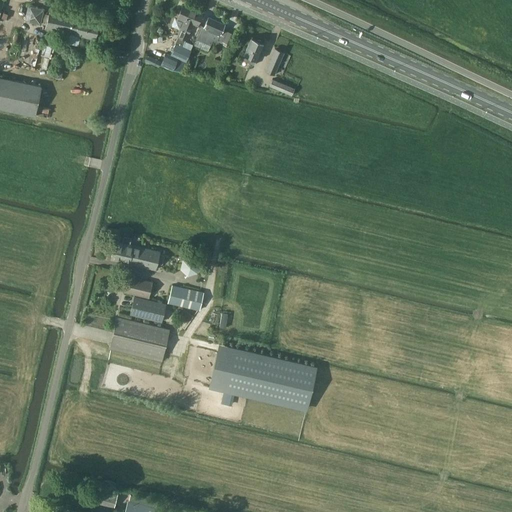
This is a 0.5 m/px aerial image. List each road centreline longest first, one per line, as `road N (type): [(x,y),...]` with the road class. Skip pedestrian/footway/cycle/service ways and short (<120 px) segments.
road 1 (unclassified): [(24,511),(148,0)]
road 2 (primary): [(511,114),(256,0)]
